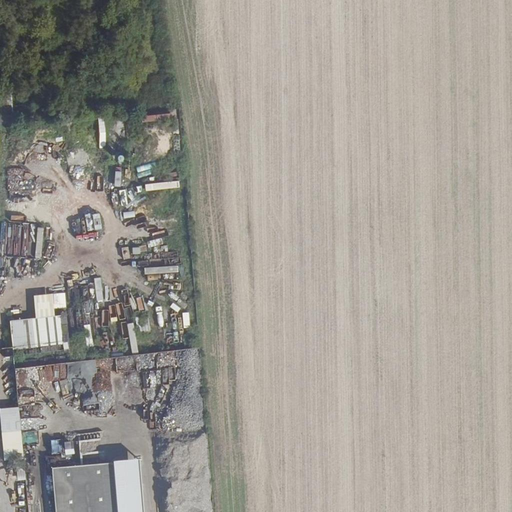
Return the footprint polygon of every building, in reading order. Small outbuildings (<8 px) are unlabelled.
[(86,230),(101,229),(99,213),(85,214),(86,230)] [(9,320),(12,349),(65,345),(63,330),(67,330),(66,313),(67,313),(65,287),(52,289),(52,293),(33,295),(35,318),(9,320)] [(130,304),(130,288),(117,289),(118,305),(130,304)] [(28,417),(39,416),(39,406),(27,407),(28,417)] [(22,458),(19,407),(0,408),(0,419),(2,459),(22,458)] [(189,457),(189,450),(197,449),(197,446),(174,447),(174,458),(189,457)] [(117,511),(114,462),(52,467),(55,511),(117,511)] [(160,477),(174,474),(173,468),(159,471),(160,477)]
